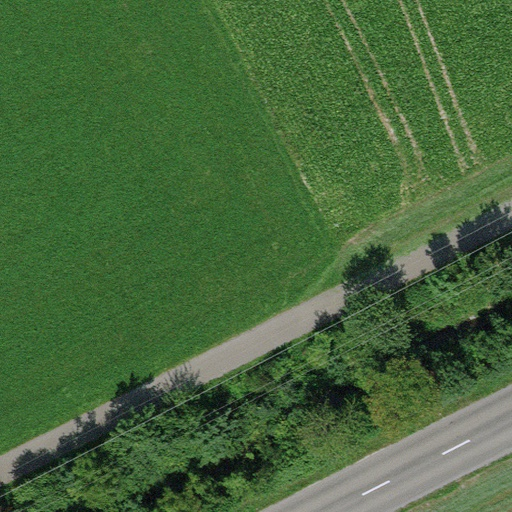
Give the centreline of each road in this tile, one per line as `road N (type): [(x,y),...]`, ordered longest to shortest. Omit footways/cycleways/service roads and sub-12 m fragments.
road 1 (track): [(0,473),(511,215)]
road 2 (unclassified): [(511,418),(330,511)]
